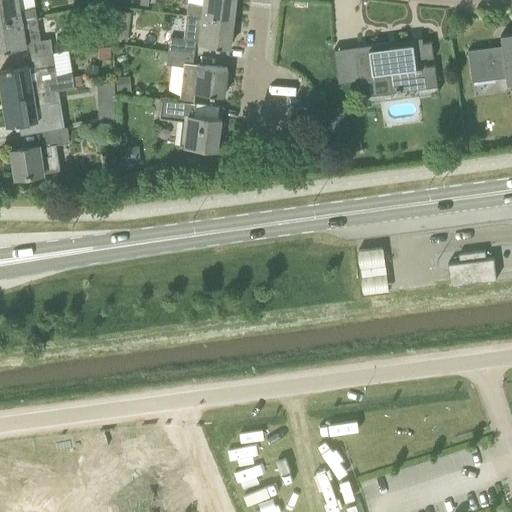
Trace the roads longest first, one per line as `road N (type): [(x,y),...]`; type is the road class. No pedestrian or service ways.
road 1 (unclassified): [(0,424),(511,356)]
road 2 (primary): [(9,261),(511,192)]
